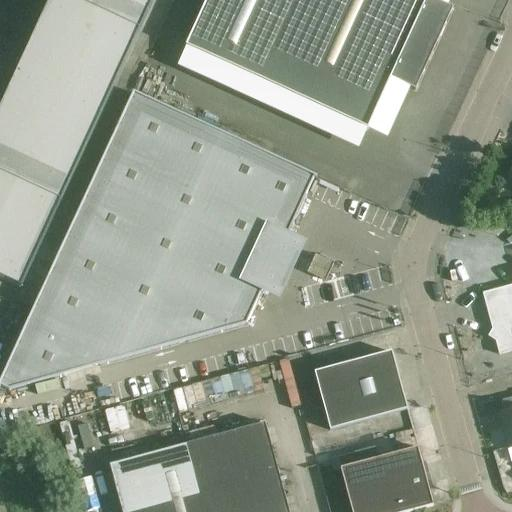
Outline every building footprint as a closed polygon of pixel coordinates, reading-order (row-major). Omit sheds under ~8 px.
[(154,0),(51,0),(26,56),(0,112),(0,280),(21,290),(154,0)] [(0,0),(0,112),(26,56),(0,43),(0,0)] [(208,0),(187,48),(349,122),(367,130),(390,80),(414,91),(452,9),(431,0),(208,0)] [(134,94),(0,383),(0,389),(1,388),(9,392),(246,326),(266,284),(274,287),(291,250),(283,246),(314,180),(316,181),(317,179),(134,94)] [(511,287),(502,290),(483,295),(493,331),(497,330),(500,341),(496,342),(499,356),(511,352),(511,287)] [(330,432),(388,416),(407,411),(392,353),(315,374),(330,432)] [(200,404),(209,402),(204,381),(194,383),(200,404)] [(125,399),(131,423),(159,416),(154,393),(125,399)] [(507,451),(511,449),(511,398),(502,402),(505,413),(498,415),(507,451)] [(288,511),(265,425),(110,467),(121,511),(288,511)] [(375,448),(332,460),(335,472),(341,470),(351,511),(416,511),(433,507),(418,450),(378,460),(375,448)]
